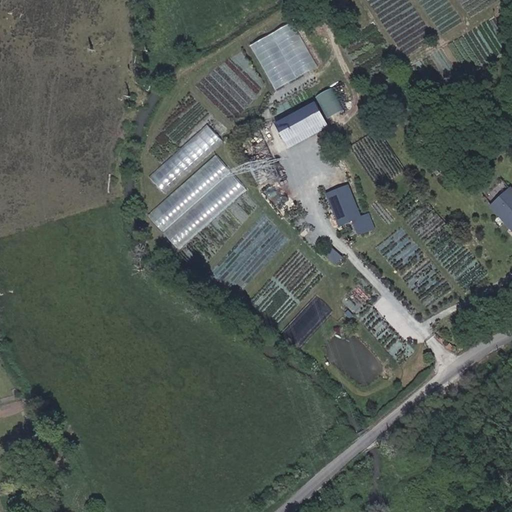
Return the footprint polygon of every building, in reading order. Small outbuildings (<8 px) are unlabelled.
[(332,87),(314,98),(326,123),(346,112),(332,87)] [(315,103),(275,125),(289,150),(329,128),(326,123),(315,103)] [(208,124),(147,176),(164,196),(223,143),(208,124)] [(351,143),(343,146),(350,165),(331,172),(343,203),(356,198),(361,214),(375,209),(370,194),(363,197),(351,165),(358,162),(351,143)] [(229,173),(215,156),(151,214),(165,233),(229,173)] [(229,173),(165,233),(180,251),(244,191),(229,173)] [(504,232),(489,193),(466,202),(480,241),(504,232)] [(35,425),(31,419),(24,422),(28,429),(35,425)]
